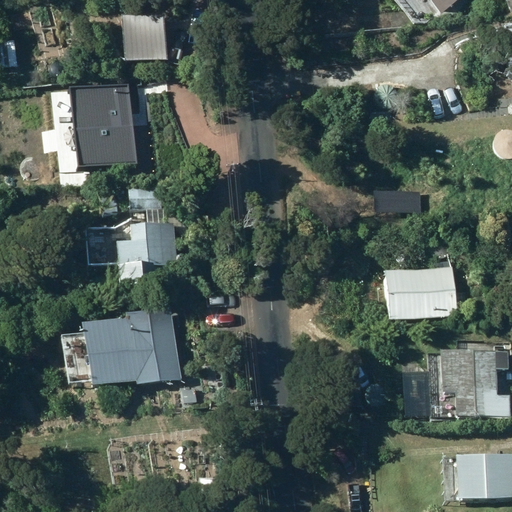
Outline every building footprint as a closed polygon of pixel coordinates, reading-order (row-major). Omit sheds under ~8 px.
[(475,0),(395,0),(418,29),(433,16),(441,27),(475,0)] [(358,14),(309,18),(311,46),(361,42),(358,14)] [(122,70),(165,67),(162,22),(118,25),(122,70)] [(511,34),(499,36),(505,86),(511,85),(511,34)] [(20,43),(0,42),(0,70),(20,71),(20,43)] [(385,80),(359,93),(374,121),(400,108),(385,80)] [(72,172),(133,167),(126,88),(65,94),(72,172)] [(160,187),(129,187),(129,210),(158,210),(158,207),(161,207),(160,187)] [(100,190),(103,211),(117,209),(114,188),(100,190)] [(177,262),(175,221),(130,224),(131,238),(117,239),(119,283),(163,281),(162,263),(177,262)] [(387,317),(457,313),(456,310),(464,309),(463,292),(454,293),(453,266),(451,266),(451,261),(434,262),(434,267),(385,269),(387,317)] [(230,299),(199,298),(199,331),(230,331),(230,299)] [(123,319),(79,323),(84,383),(131,379),(131,383),(173,379),(168,309),(123,312),(123,319)] [(440,349),(441,412),(510,412),(509,392),(496,391),(497,349),(440,349)] [(362,403),(358,365),(327,369),(331,407),(362,403)] [(511,452),(457,452),(456,473),(458,473),(458,496),(511,495),(511,452)] [(223,479),(197,478),(196,501),(222,502),(223,479)]
